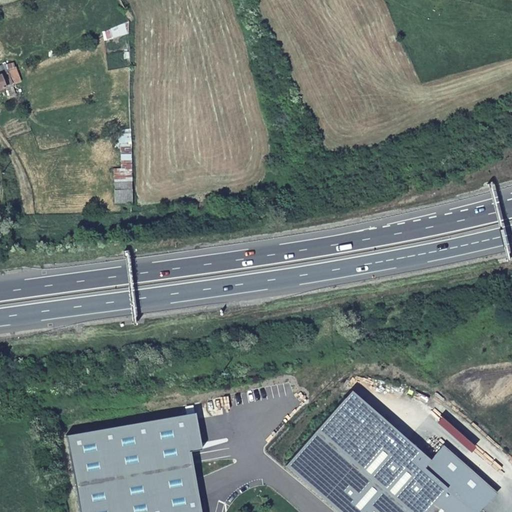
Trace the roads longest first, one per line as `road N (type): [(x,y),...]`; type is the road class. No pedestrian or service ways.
road 1 (motorway): [(0,320),(342,267),(511,231)]
road 2 (motorway): [(511,208),(336,244),(0,292)]
